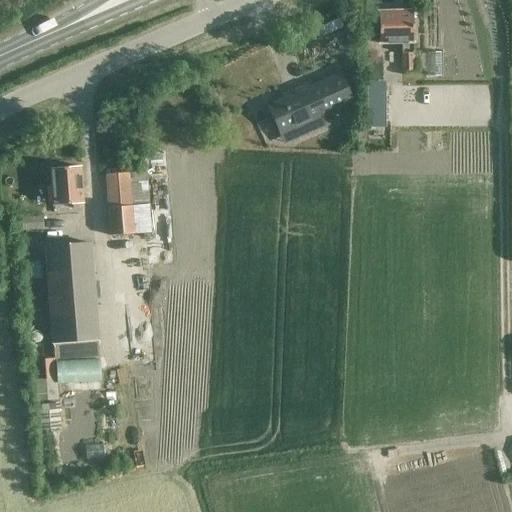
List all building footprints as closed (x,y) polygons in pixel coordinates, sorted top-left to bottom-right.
[(402,69),(414,68),(412,9),(378,10),(379,42),(401,42),(402,69)] [(380,57),(367,58),(367,79),(380,79),(380,57)] [(290,95),(267,105),(280,134),(350,103),(337,74),(307,87),(305,84),(288,91),(290,95)] [(383,82),(367,82),(367,126),(383,126),(383,82)] [(53,203),(82,201),(79,165),(51,167),(53,203)] [(112,235),(135,233),(130,172),(108,174),(112,235)] [(43,228),(42,215),(21,216),(21,230),(43,228)] [(52,342),(98,339),(91,242),(45,246),(52,342)] [(93,373),(92,361),(67,362),(68,374),(93,373)] [(56,398),(54,378),(34,379),(36,399),(56,398)] [(96,389),(95,378),(71,380),(71,391),(96,389)] [(59,427),(57,403),(37,405),(38,429),(59,427)] [(383,511),(507,511),(490,448),(375,479),(383,511)]
